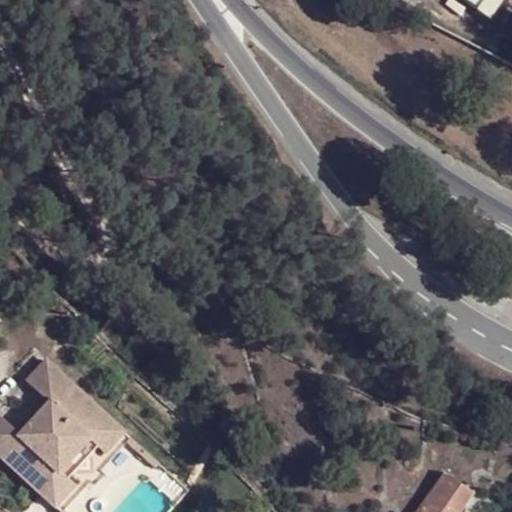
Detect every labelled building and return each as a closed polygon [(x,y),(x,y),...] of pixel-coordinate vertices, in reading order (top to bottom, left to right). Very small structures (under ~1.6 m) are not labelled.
[(100,463),(118,443),(43,371),(26,388),(47,409),(12,443),(0,431),(0,466),(43,511),(57,511),(70,499),(60,490),(53,482),(86,448),(93,456),(100,463)] [(60,490),(93,456),(86,448),(53,482),(60,490)] [(148,485),(155,479),(129,454),(122,462),(148,485)] [(451,481),(478,502),(488,489),(460,469),(451,481)] [(470,511),(478,502),(451,481),(428,511),(470,511)]
